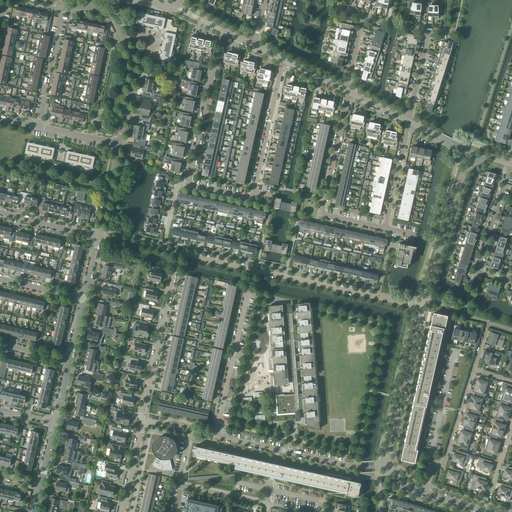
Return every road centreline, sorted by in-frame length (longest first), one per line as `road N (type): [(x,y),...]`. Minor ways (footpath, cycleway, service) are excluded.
road 1 (residential): [(278,450),(215,436),(253,270)]
road 2 (residential): [(384,229),(321,215),(346,90)]
road 3 (residential): [(144,421),(177,253)]
road 4 (residential): [(419,307),(253,270)]
road 5 (residential): [(118,144),(136,64),(113,17),(88,11)]
road 6 (tertiary): [(388,463),(419,307)]
road 7 (residential): [(189,184),(220,30)]
road 8 (tertiary): [(419,307),(473,160)]
road 9 (residential): [(511,284),(478,273),(509,164)]
road 10 (residential): [(252,197),(282,60)]
road 11 (residential): [(36,127),(62,6)]
